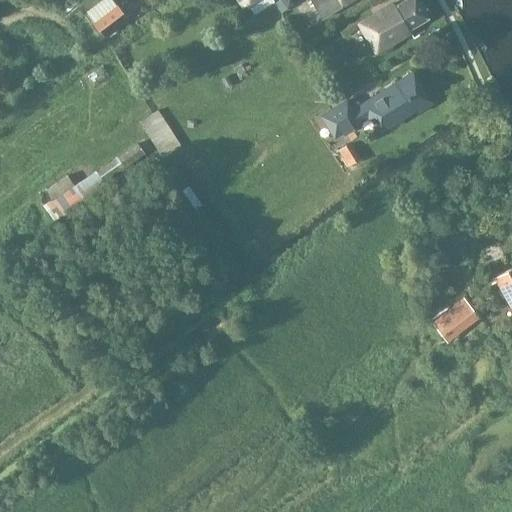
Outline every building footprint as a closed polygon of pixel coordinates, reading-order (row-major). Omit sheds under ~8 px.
[(241,0),(253,16),(274,3),(271,0),(241,0)] [(278,0),(273,4),(280,14),(292,6),(293,0),(278,0)] [(308,0),(321,19),(324,17),(351,0),(308,0)] [(390,6),(357,25),(373,55),(409,35),(407,31),(426,20),(414,0),(407,0),(391,9),(390,6)] [(92,23),(103,39),(128,21),(116,5),(92,23)] [(367,120),(374,116),(383,131),(414,111),(416,114),(430,105),(411,74),(351,112),(345,102),(320,118),(333,138),(366,118),(367,120)] [(144,118),(136,123),(147,139),(159,157),(168,151),(173,148),(150,114),(144,118)] [(135,144),(115,159),(111,160),(74,188),(65,175),(45,190),(52,200),(42,207),(52,222),(105,186),(104,184),(144,155),(137,146),(135,144)] [(359,161),(349,144),(337,151),(347,168),(359,161)] [(511,268),(492,279),(511,314),(511,268)] [(430,325),(445,345),(478,319),(462,299),(430,325)]
